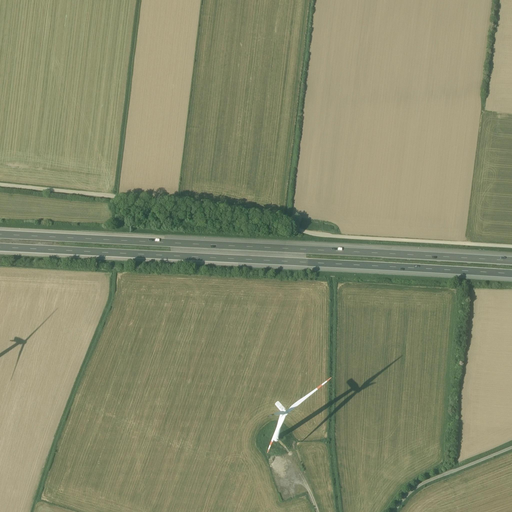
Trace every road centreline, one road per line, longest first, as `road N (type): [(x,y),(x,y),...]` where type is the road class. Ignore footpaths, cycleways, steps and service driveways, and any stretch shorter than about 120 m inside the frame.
road 1 (unclassified): [(511,247),(329,236),(0,185)]
road 2 (motorway): [(0,247),(511,274)]
road 3 (motorway): [(511,257),(0,234)]
road 4 (track): [(176,207),(201,0)]
road 5 (unclassified): [(394,511),(429,481),(511,447)]
